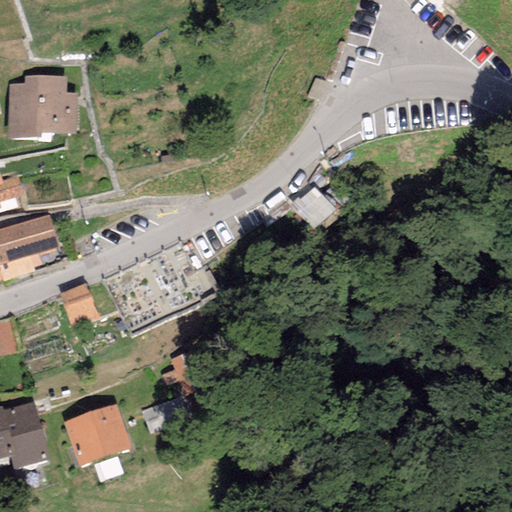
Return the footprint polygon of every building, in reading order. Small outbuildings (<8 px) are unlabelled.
[(25,87),(10,87),(8,143),(41,144),(41,139),(76,140),(78,98),(65,98),(66,81),(26,79),(25,87)] [(0,205),(22,200),(17,181),(1,185),(0,182),(0,205)] [(317,185),(293,206),(315,232),(339,211),(317,185)] [(49,218),(0,232),(0,269),(59,252),(49,218)] [(84,287),(59,296),(72,330),(96,321),(84,287)] [(8,320),(0,322),(0,358),(17,354),(8,320)] [(34,405),(0,413),(0,465),(11,463),(14,474),(50,465),(34,405)] [(116,408),(64,425),(79,471),(131,454),(116,408)]
